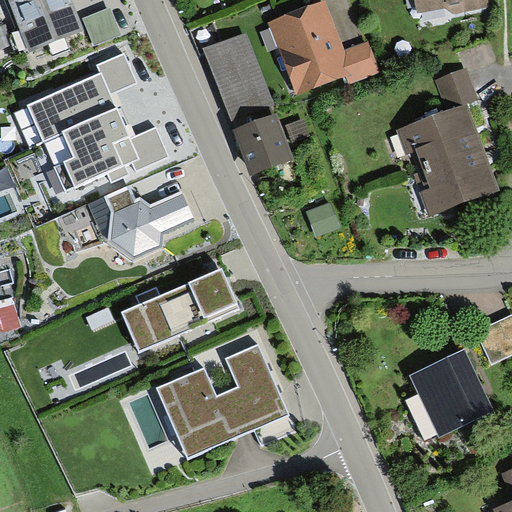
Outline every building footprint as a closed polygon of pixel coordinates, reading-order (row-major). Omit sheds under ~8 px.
[(6,0),(28,52),(83,29),(71,0),(6,0)] [(415,0),(419,16),(445,10),(453,16),(490,8),(488,0),(415,0)] [(324,1),(268,23),(297,96),(346,77),(348,84),(378,73),(367,43),(344,51),(340,42),(324,1)] [(111,8),(83,18),(93,47),(122,37),(111,8)] [(231,124),(277,106),(247,35),(202,53),(231,124)] [(154,130),(131,140),(127,131),(114,102),(110,94),(138,82),(125,54),(99,66),(103,74),(16,113),(29,143),(34,141),(56,192),(133,158),(137,168),(166,155),(154,130)] [(411,153),(419,171),(485,147),(478,129),(468,103),(480,99),(468,67),(434,80),(446,113),(397,132),(406,155),(411,153)] [(251,177),(294,159),(276,113),(232,131),(238,145),(251,177)] [(304,120),(287,126),(294,143),(310,137),(304,120)] [(485,147),(419,171),(425,189),(418,191),(428,220),(502,192),(491,163),(485,147)] [(196,223),(182,192),(151,205),(141,197),(136,199),(130,184),(90,203),(107,243),(133,261),(164,249),(164,238),(196,223)] [(331,206),(308,214),(317,239),(340,230),(331,206)] [(227,281),(222,268),(123,312),(140,351),(239,307),(227,281)] [(511,317),(476,335),(492,368),(511,358),(511,317)] [(280,397),(258,347),(227,360),(239,387),(216,397),(203,369),(157,389),(188,459),(288,415),(280,397)] [(441,441),(494,416),(483,391),(465,354),(412,379),(441,441)] [(511,500),(494,508),(495,511),(511,511),(511,468),(501,473),(511,500)]
